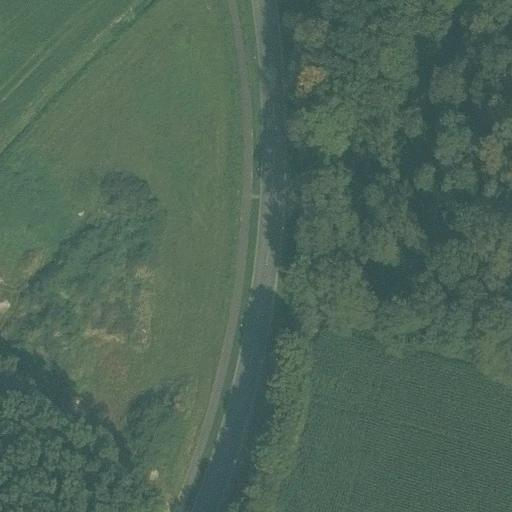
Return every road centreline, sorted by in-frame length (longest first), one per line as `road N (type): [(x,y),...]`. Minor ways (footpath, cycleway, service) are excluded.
road 1 (unclassified): [(497,0),(453,84),(269,234)]
road 2 (tertiary): [(269,234),(237,410),(203,511)]
road 3 (tertiary): [(263,0),(273,103),(269,234)]
road 4 (track): [(0,360),(169,511)]
